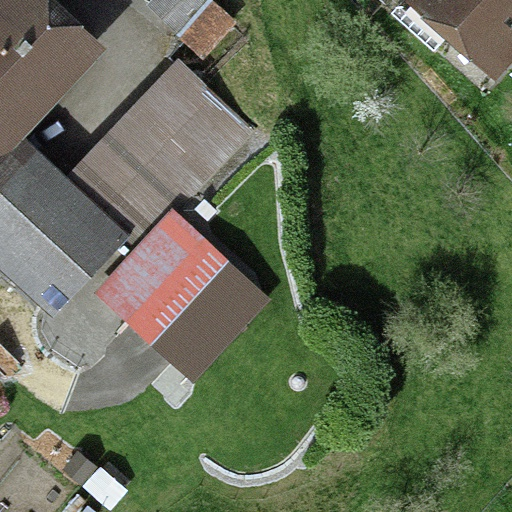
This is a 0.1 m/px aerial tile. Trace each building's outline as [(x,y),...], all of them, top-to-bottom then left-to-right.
[(35,0),(7,0),(0,8),(0,212),(39,172),(4,139),(89,50),(35,0)] [(160,0),(156,4),(184,30),(212,0),(160,0)] [(511,23),(511,0),(384,0),(389,4),(392,0),(432,0),(488,50),(511,23)] [(179,65),(82,168),(118,201),(215,99),(179,65)] [(0,239),(50,288),(103,233),(39,172),(0,212),(0,239)] [(244,279),(176,215),(105,290),(174,354),(244,279)]
